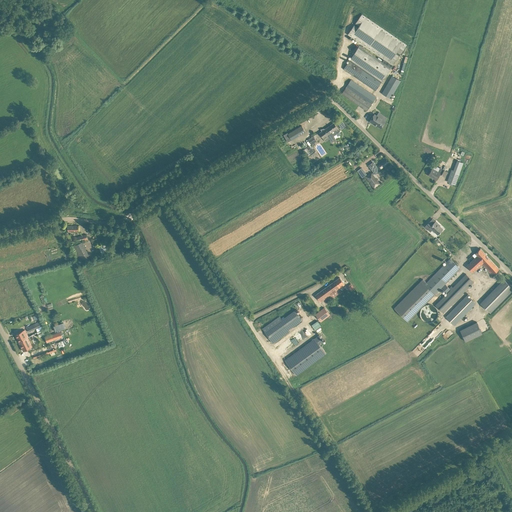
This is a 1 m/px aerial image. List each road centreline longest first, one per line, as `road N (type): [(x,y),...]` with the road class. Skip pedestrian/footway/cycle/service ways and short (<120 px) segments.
road 1 (unclassified): [(511,272),(329,99),(167,195)]
road 2 (tertiary): [(94,511),(0,328)]
road 3 (unclassified): [(271,360),(167,195)]
road 4 (track): [(271,360),(369,510)]
road 5 (unclassified): [(0,232),(125,218),(167,195)]
road 6 (track): [(511,433),(369,510)]
